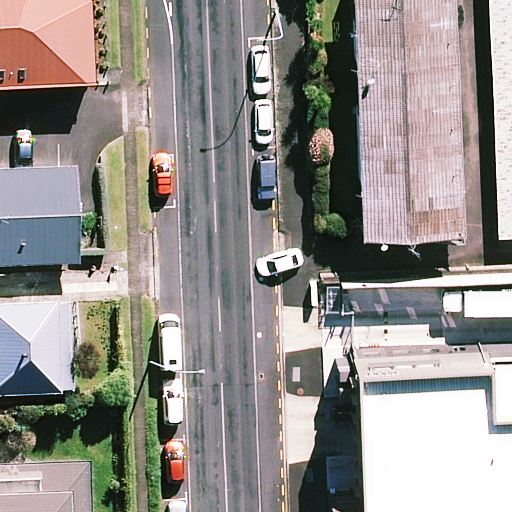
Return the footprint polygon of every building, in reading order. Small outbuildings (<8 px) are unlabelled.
[(0,0),(0,87),(89,84),(84,0),(0,0)] [(453,0),(338,0),(347,212),(461,208),(453,0)] [(73,160),(0,162),(0,251),(76,248),(73,160)] [(68,275),(0,277),(0,374),(72,372),(68,275)] [(483,326),(348,328),(352,474),(326,474),(326,511),(511,511),(511,326),(483,328),(483,326)] [(85,511),(84,464),(0,467),(0,511),(85,511)]
